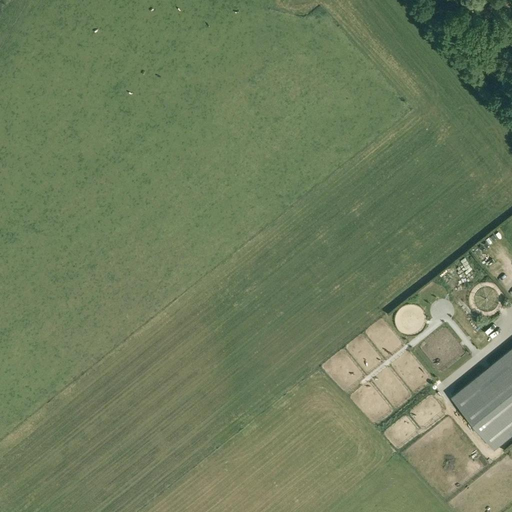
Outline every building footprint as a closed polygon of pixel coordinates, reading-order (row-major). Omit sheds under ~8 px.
[(457,0),(451,0),(443,6),(447,13),(460,4),(457,0)] [(472,26),(461,35),(467,42),(478,33),(472,26)] [(484,60),(489,67),(501,60),(496,52),(484,60)] [(500,282),(505,278),(495,266),(491,270),(500,282)] [(511,316),(511,315),(489,332),(499,346),(511,335),(511,316)] [(511,348),(453,396),(495,448),(511,435),(511,348)] [(440,389),(445,398),(451,394),(446,386),(440,389)]
